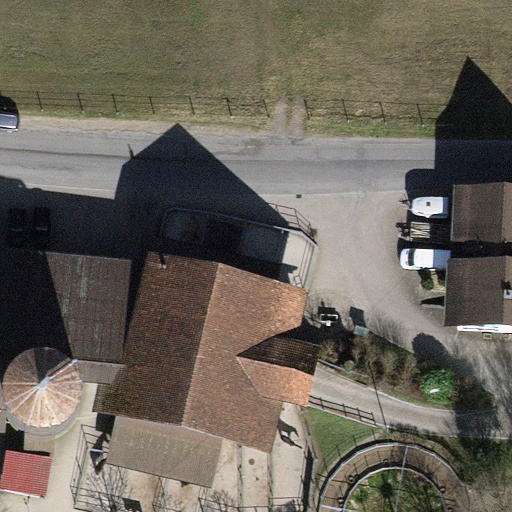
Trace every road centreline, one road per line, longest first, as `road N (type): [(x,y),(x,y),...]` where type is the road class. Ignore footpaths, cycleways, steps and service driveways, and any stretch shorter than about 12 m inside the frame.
road 1 (unclassified): [(0,151),(511,164)]
road 2 (unknown): [(386,164),(384,268),(397,306),(511,403)]
